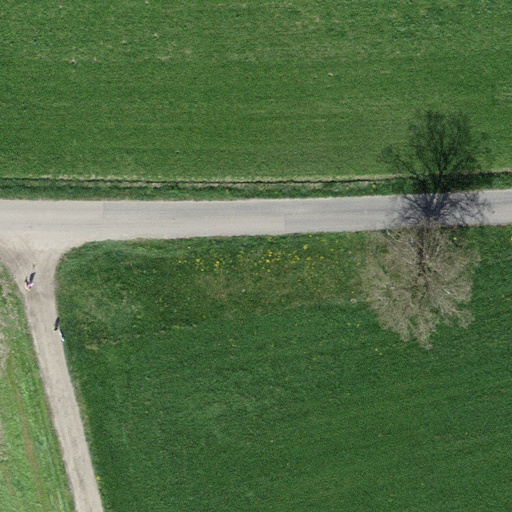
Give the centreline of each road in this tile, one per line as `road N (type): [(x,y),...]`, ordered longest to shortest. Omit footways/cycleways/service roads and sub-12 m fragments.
road 1 (unclassified): [(511,193),(252,214),(0,215)]
road 2 (track): [(28,216),(88,511)]
